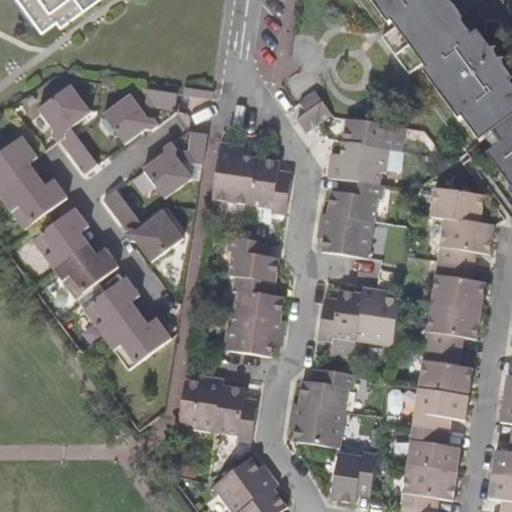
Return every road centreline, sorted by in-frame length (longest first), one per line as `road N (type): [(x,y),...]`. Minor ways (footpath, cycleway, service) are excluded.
road 1 (residential): [(214,121),(167,419),(122,454),(0,455)]
road 2 (residential): [(317,511),(269,442),(281,373),(304,342),(309,174),(254,97)]
road 3 (residential): [(467,511),(511,253)]
road 4 (residential): [(214,121),(182,124),(81,197)]
road 5 (residential): [(168,320),(81,197)]
